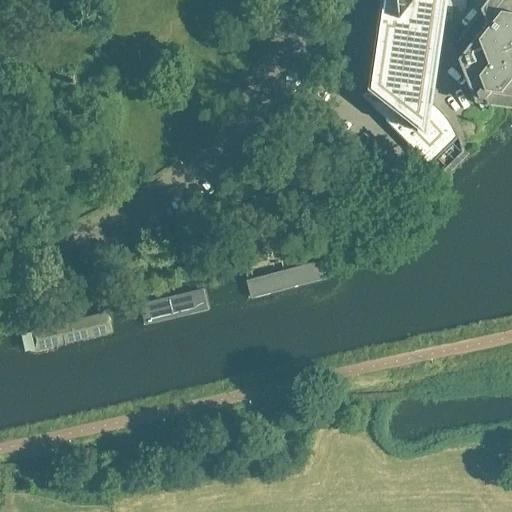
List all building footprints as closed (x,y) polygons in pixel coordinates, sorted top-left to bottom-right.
[(431,102),(445,0),(488,0),(482,9),(487,23),(459,59),(477,103),(507,108),(511,108),(511,0),(386,0),(373,89),(375,90),(367,92),(362,94),(360,95),(430,165),(458,137),(456,131),(454,128),(452,124),(450,122),(447,117),(444,114),(440,109),(435,105),(431,102)] [(310,217),(290,193),(278,202),(299,227),(310,217)] [(249,300),(329,280),(324,259),(284,271),(245,283),(249,300)] [(133,325),(207,308),(202,286),(128,306),(133,325)] [(76,344),(113,334),(107,310),(30,332),(34,352),(39,352),(76,344)]
